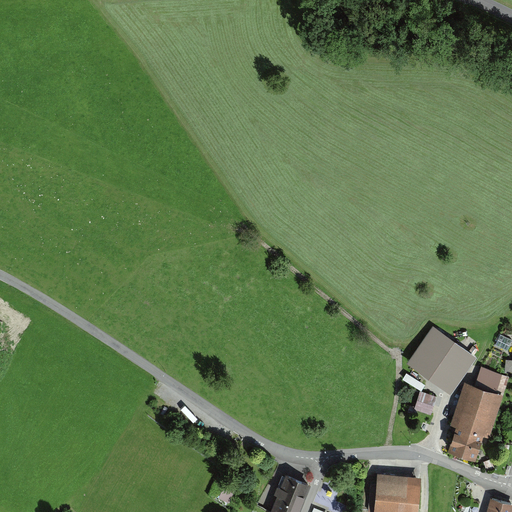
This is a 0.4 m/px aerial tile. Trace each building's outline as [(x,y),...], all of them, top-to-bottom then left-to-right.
[(478,358),(433,326),(407,364),(451,395),(478,358)] [(511,341),(511,339),(501,335),(496,345),(508,351),(511,341)] [(488,371),(482,387),(504,395),(509,377),(505,376),(505,377),(488,371)] [(457,428),(449,452),(476,461),(484,436),(489,438),(504,395),(482,387),(465,382),(450,425),(457,428)] [(438,397),(421,391),(415,410),(431,415),(438,397)] [(418,511),(422,478),(378,474),(374,511),(418,511)] [(300,511),(312,486),(286,475),(281,488),(278,487),(274,495),(278,496),(271,511),(300,511)] [(226,485),(220,498),(229,503),(235,490),(226,485)] [(511,511),(511,503),(491,499),(487,511),(511,511)]
